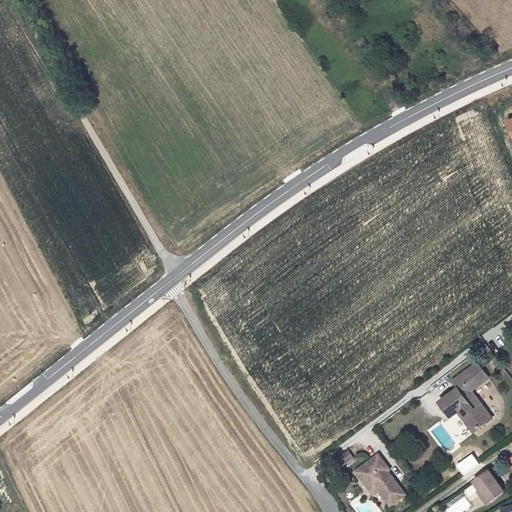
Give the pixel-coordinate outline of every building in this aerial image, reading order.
[(478,363),(452,382),(457,389),(439,403),(450,418),(458,412),(473,433),(492,418),(471,390),(488,377),(478,363)] [(349,451),(339,458),(343,464),(353,457),(349,451)] [(379,454),(361,468),(365,473),(361,476),(368,486),(373,482),(380,490),(391,505),(406,494),(392,476),(389,478),(385,473),(390,469),(379,454)] [(361,468),(357,471),(361,476),(365,473),(361,468)] [(490,469),(475,480),(481,488),(483,492),(480,493),(487,504),(506,490),(490,469)] [(373,482),(368,486),(375,494),(380,490),(373,482)] [(464,496),(444,509),(446,511),(462,511),(471,506),(464,496)]
